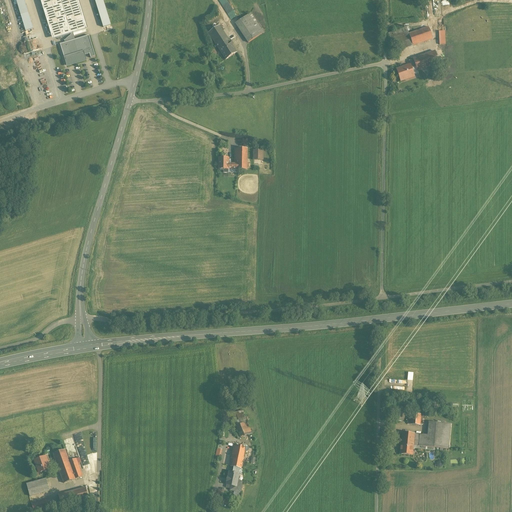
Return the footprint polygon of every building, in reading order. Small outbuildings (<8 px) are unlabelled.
[(24,0),(17,0),(16,0),(21,16),(28,14),(24,0)] [(57,39),(70,34),(73,33),(85,29),(76,0),(39,0),(40,1),(44,3),(42,8),(51,34),(50,35),(57,39)] [(78,0),(76,0),(85,29),(88,29),(78,0)] [(111,25),(102,0),(94,0),(103,28),(111,25)] [(242,19),(235,23),(248,43),(263,33),(250,13),(242,19)] [(208,33),(217,47),(228,39),(219,26),(208,33)] [(407,28),(390,34),(392,41),(395,40),(399,52),(433,40),(428,27),(409,34),(407,28)] [(75,40),(73,33),(70,34),(71,35),(64,41),(65,43),(60,44),(67,67),(87,61),(85,55),(89,54),(90,58),(95,57),(89,36),(75,40)] [(228,39),(217,47),(226,60),(237,53),(228,39)] [(411,64),(396,69),(400,81),(419,75),(418,71),(440,64),(436,51),(410,59),(411,64)] [(237,169),(237,170),(247,170),(247,149),(235,149),(234,163),(237,164),(237,169)] [(263,160),(263,150),(254,150),(253,160),(263,160)] [(228,158),(219,158),(219,164),(218,170),(223,170),(228,170),(228,169),(237,169),(237,164),(234,163),(234,164),(228,164),(228,158)] [(251,434),(242,410),(231,415),(240,438),(251,434)] [(419,425),(420,414),(408,413),(408,424),(419,425)] [(427,436),(414,434),(413,446),(418,446),(418,449),(434,451),(434,448),(448,449),(450,424),(429,422),(427,436)] [(412,456),(413,446),(414,434),(402,433),(400,454),(412,456)] [(83,435),(76,436),(77,449),(84,448),(83,435)] [(66,447),(74,445),(72,436),(64,438),(66,447)] [(245,448),(234,445),(231,459),(232,459),(230,467),(233,467),(239,469),(240,469),(245,448)] [(57,466),(69,462),(64,450),(53,454),(57,466)] [(46,457),(34,461),(39,473),(49,469),(46,457)] [(69,462),(57,466),(64,484),(82,477),(77,463),(80,461),(80,458),(69,462)] [(232,473),(229,473),(226,485),(231,486),(230,490),(239,492),(242,482),(237,481),(239,475),(237,474),(239,469),(233,467),(232,473)] [(49,491),(46,479),(34,483),(26,485),(30,497),(49,491)] [(86,487),(58,495),(61,507),(89,499),(86,487)] [(49,499),(32,504),(33,511),(51,506),(49,499)]
